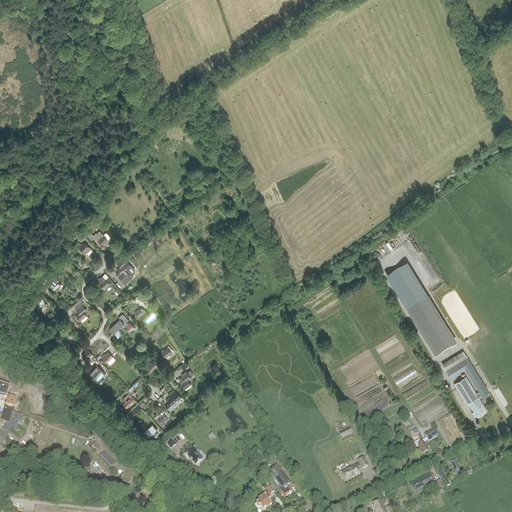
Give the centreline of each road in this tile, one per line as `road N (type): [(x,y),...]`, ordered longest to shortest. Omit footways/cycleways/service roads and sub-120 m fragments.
road 1 (track): [(32,281),(149,125),(330,0)]
road 2 (unclassified): [(201,511),(12,310)]
road 3 (unclassified): [(331,511),(511,427)]
road 4 (track): [(65,367),(102,327),(102,311),(82,293),(110,261)]
